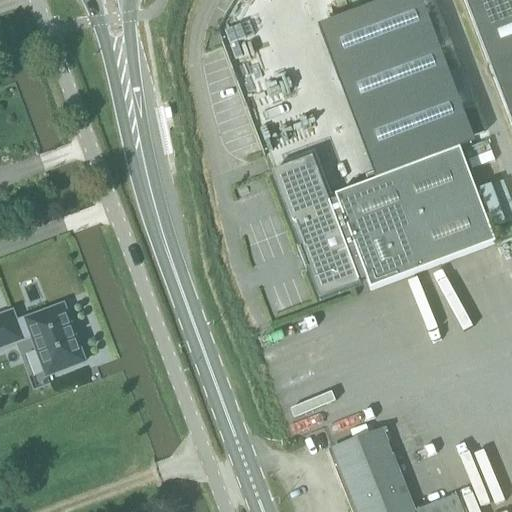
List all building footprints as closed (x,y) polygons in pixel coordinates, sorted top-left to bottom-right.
[(511,0),(463,0),(491,72),(511,63),(511,0)] [(511,126),(511,63),(491,72),(511,126)] [(496,245),(460,152),(336,198),(337,202),(330,205),(313,160),(272,176),(300,252),(299,252),(307,272),(308,272),(320,303),(361,287),(359,284),(367,281),(371,292),(496,245)] [(12,315),(0,319),(0,352),(31,341),(46,379),(85,364),(64,308),(16,325),(12,315)] [(419,511),(415,511),(385,435),(385,434),(335,454),(357,511),(462,511),(457,497),(419,511)]
